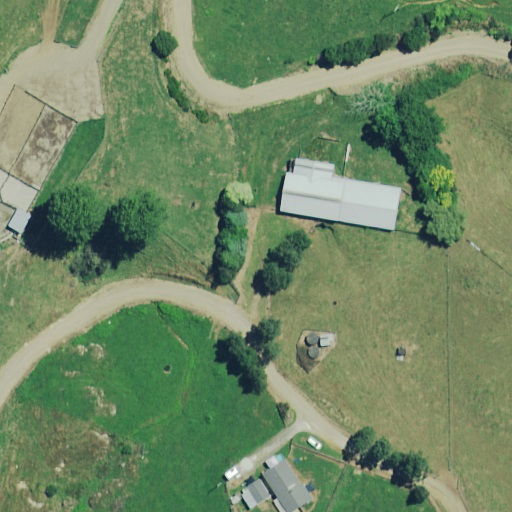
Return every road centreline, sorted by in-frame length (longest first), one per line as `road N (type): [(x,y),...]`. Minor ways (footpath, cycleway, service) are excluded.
road 1 (track): [(453,511),(432,487),(326,435),(271,376),(243,326),(186,296),(152,290),(72,318),(0,388)]
road 2 (unclassified): [(511,57),(460,48),(231,99),(185,66),(177,0)]
road 3 (track): [(343,77),(344,101),(334,117),(280,151),(265,182),(253,304),(243,326)]
road 4 (track): [(0,90),(17,74),(78,64),(116,0)]
